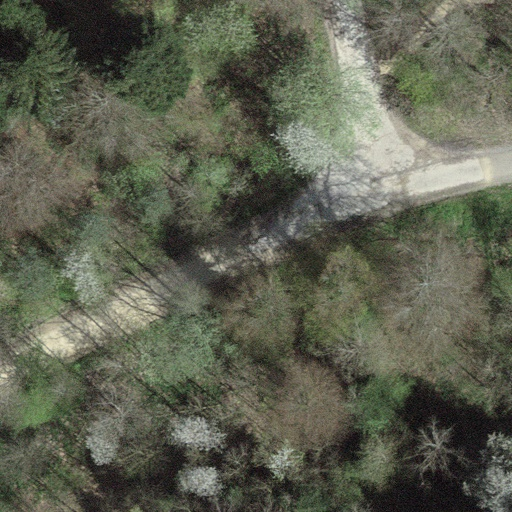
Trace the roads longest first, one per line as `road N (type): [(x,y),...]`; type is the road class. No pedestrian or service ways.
road 1 (track): [(511,152),(408,176),(140,298),(0,380)]
road 2 (track): [(356,0),(408,176)]
